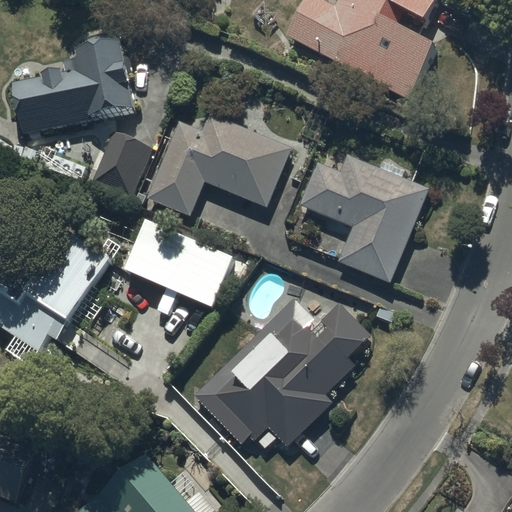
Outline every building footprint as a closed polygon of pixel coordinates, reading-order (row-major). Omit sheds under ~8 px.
[(346,0),(339,15),(314,2),(290,49),(412,111),(438,64),(398,40),(408,25),(429,35),(446,0),(346,0)] [(68,82),(17,92),(28,144),(139,121),(125,53),(80,62),(81,67),(66,70),(68,82)] [(205,139),(182,131),(154,209),(194,223),(207,192),(273,216),(295,155),(211,122),(205,139)] [(156,154),(113,140),(95,191),(138,205),(156,154)] [(432,197),(349,164),(342,181),(320,172),(303,215),(357,236),(343,272),(394,293),(432,197)] [(235,263),(149,229),(129,278),(216,312),(235,263)] [(0,280),(0,329),(11,337),(5,346),(33,365),(40,353),(45,356),(54,342),(63,348),(115,270),(67,239),(28,299),(0,280)] [(298,308),(197,403),(250,459),(274,437),(292,455),(338,411),(330,403),(360,375),(352,367),(374,346),(342,313),(321,332),(298,308)] [(0,438),(0,503),(20,511),(43,456),(0,438)] [(145,459),(87,511),(214,511),(202,497),(190,508),(145,459)]
